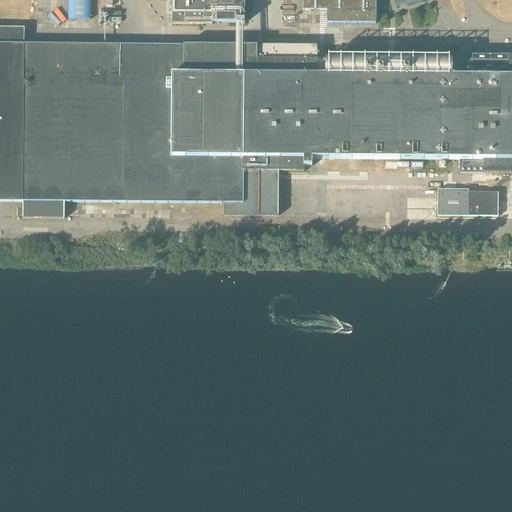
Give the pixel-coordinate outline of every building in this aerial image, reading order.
[(90,20),(90,0),(68,0),(68,19),(90,20)] [(171,0),(171,24),(212,25),(212,23),(244,23),(244,0),(171,0)] [(375,0),(302,0),(302,11),(326,11),(326,23),(375,24),(375,0)] [(24,45),(24,28),(0,28),(0,202),(23,202),(22,218),(43,219),(43,202),(224,204),(224,216),(278,216),(278,201),(264,201),(264,172),(304,172),(304,167),(311,167),(311,159),(459,161),(459,174),(511,174),(511,56),(471,56),(471,77),(377,76),(377,61),(317,60),(317,46),(244,46),(63,45),(24,45)] [(467,190),(437,190),(437,217),(497,217),(497,193),(467,193),(467,190)]
